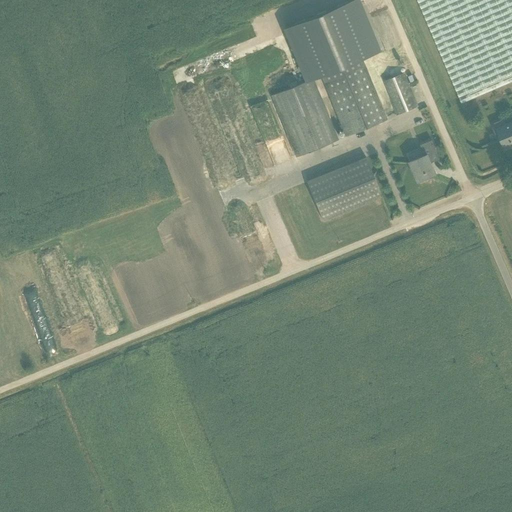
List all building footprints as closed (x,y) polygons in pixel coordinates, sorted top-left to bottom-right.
[(511,0),(418,0),(461,102),(511,82),(511,0)] [(361,59),(318,76),(344,136),(387,118),(361,59)] [(405,75),(382,83),(397,115),(420,108),(405,75)] [(311,81),(268,96),(295,159),(337,142),(311,81)] [(511,115),(490,124),(503,155),(511,151),(511,115)] [(424,157),(409,163),(419,185),(442,174),(434,156),(438,154),(432,140),(419,145),(424,157)] [(365,161),(304,183),(321,223),(380,200),(365,161)]
